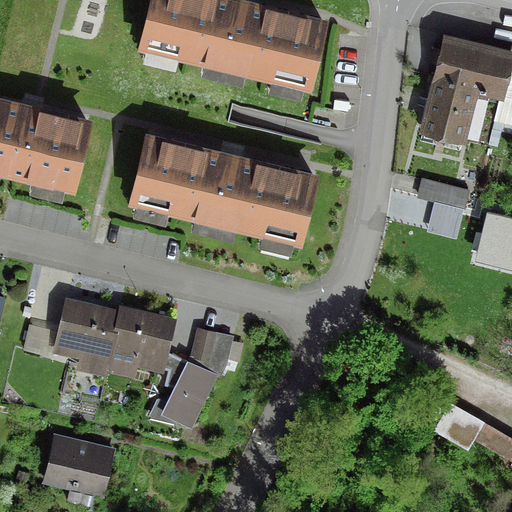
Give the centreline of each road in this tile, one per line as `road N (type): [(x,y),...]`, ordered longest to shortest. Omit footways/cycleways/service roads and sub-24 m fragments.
road 1 (residential): [(0,237),(331,319)]
road 2 (residential): [(397,0),(365,232),(331,319)]
road 3 (residential): [(331,319),(231,511)]
